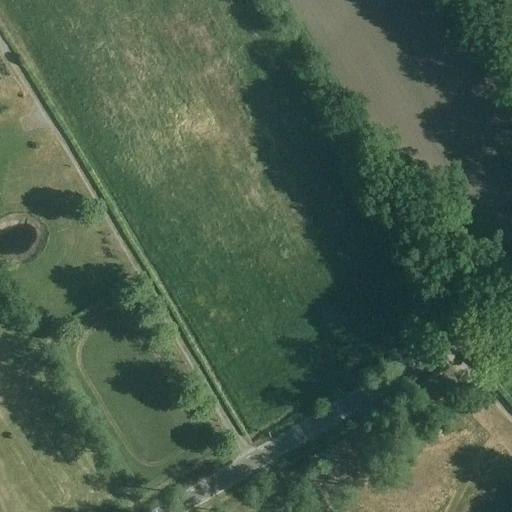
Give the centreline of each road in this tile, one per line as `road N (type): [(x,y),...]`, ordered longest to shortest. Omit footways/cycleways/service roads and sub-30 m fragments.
road 1 (track): [(29,86),(254,462)]
road 2 (unclassified): [(170,511),(511,309)]
